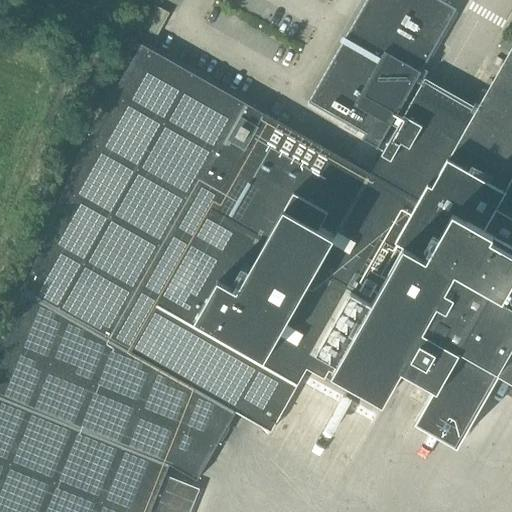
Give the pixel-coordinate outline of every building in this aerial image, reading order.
[(366,0),(309,102),(365,134),(362,139),(378,148),(457,9),(442,0),(366,0)] [(450,86),(470,50),(450,39),(430,74),(450,86)] [(197,480),(236,411),(371,174),(266,114),(197,71),(146,42),(70,174),(0,349),(0,511),(150,511),(170,464),(197,480)] [(511,45),(402,241),(404,247),(359,326),(351,323),(338,346),(344,351),(356,328),(407,356),(401,364),(404,366),(424,332),(455,349),(458,345),(498,367),(511,343),(511,45)] [(363,409),(370,367),(358,365),(352,407),(363,409)] [(373,418),(384,421),(396,380),(384,377),(373,418)] [(511,411),(507,410),(499,430),(510,434),(511,428),(511,411)] [(168,476),(153,511),(189,511),(199,488),(168,476)]
